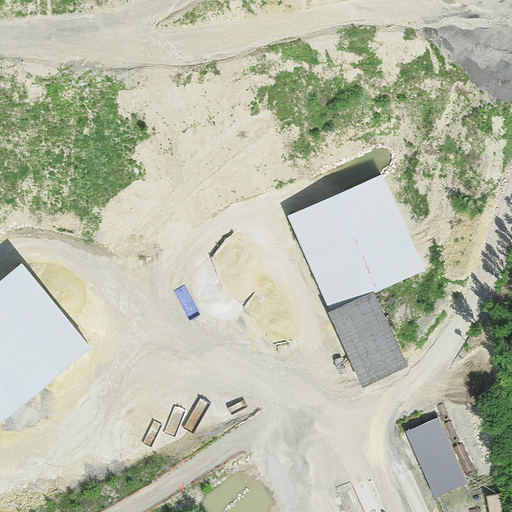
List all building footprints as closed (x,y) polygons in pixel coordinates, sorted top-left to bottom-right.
[(378,179),(291,218),(330,310),(373,290),(419,268),(378,179)] [(30,274),(0,298),(0,417),(88,347),(30,274)] [(407,366),(373,290),(330,310),(364,385),(407,366)] [(438,418),(407,431),(435,496),(466,483),(438,418)] [(494,511),(491,495),(479,497),(482,511),(494,511)]
